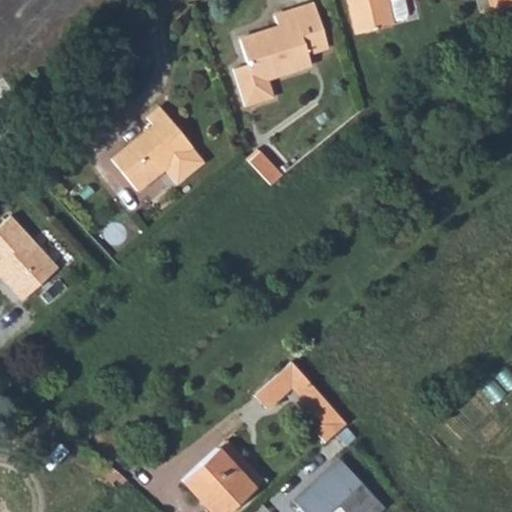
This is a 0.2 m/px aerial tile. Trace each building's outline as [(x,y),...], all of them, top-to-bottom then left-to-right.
[(343,0),(352,35),(390,25),(383,0),(343,0)] [(406,19),(400,0),(383,0),(390,25),(402,22),(406,19)] [(474,0),(482,23),(511,0),(474,0)] [(232,70),(245,108),(274,100),(269,81),(308,67),(305,58),(300,40),(321,35),(312,5),(274,17),(277,26),(237,39),(245,66),(232,70)] [(327,51),(321,35),(300,40),(305,58),(327,51)] [(0,78),(0,98),(10,91),(0,78)] [(151,129),(112,163),(138,192),(164,169),(177,185),(204,164),(158,109),(144,121),(151,129)] [(258,153),(247,162),(269,187),(280,178),(258,153)] [(58,267),(10,216),(0,225),(0,268),(3,272),(0,274),(0,275),(23,300),(58,267)] [(315,431),(325,442),(343,425),(288,363),(251,396),(262,409),(289,386),(292,382),(299,389),(295,393),(323,423),(315,431)] [(289,386),(295,393),(299,389),(292,382),(289,386)] [(225,442),(216,449),(252,490),(261,482),(225,442)] [(216,449),(181,481),(208,511),(228,511),(252,490),(216,449)] [(333,460),(288,500),(297,511),(373,511),(375,510),(333,460)]
